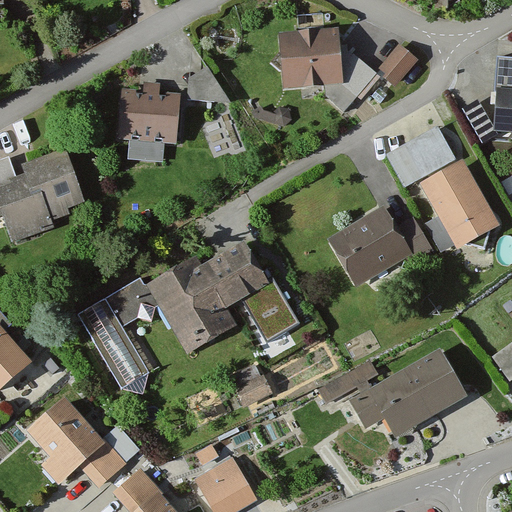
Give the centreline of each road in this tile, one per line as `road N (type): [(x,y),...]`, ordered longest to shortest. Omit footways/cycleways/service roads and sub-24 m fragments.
road 1 (residential): [(259,195),(432,98),(446,48)]
road 2 (residential): [(0,123),(214,0)]
